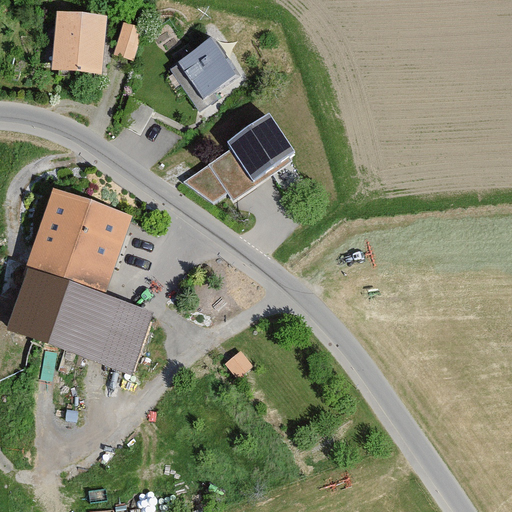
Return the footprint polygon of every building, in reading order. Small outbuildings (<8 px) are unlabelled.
[(104,24),(56,20),(51,77),(100,81),(104,24)] [(139,34),(122,29),(112,58),(130,63),(139,34)] [(215,44),(178,69),(203,105),(240,80),(215,44)] [(267,122),(225,150),(228,156),(207,170),(231,206),(295,164),(267,122)] [(102,304),(131,223),(51,195),(21,280),(25,281),(6,337),(130,381),(151,321),(102,304)] [(252,370),(239,355),(223,369),(236,384),(252,370)]
